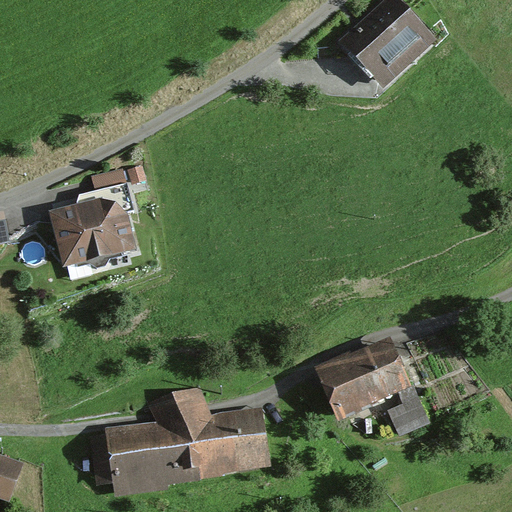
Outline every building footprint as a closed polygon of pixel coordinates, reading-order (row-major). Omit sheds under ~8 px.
[(399,0),(394,0),(348,43),(389,87),(438,41),(399,0)] [(88,210),(58,219),(73,272),(135,254),(125,220),(140,216),(129,178),(83,192),(88,210)] [(0,244),(12,241),(6,220),(0,221),(0,244)] [(398,346),(327,374),(347,426),(419,398),(398,346)] [(268,409),(112,434),(121,494),(278,469),(268,409)] [(111,435),(95,436),(98,492),(114,491),(111,435)] [(27,468),(0,458),(0,499),(14,504),(27,468)]
